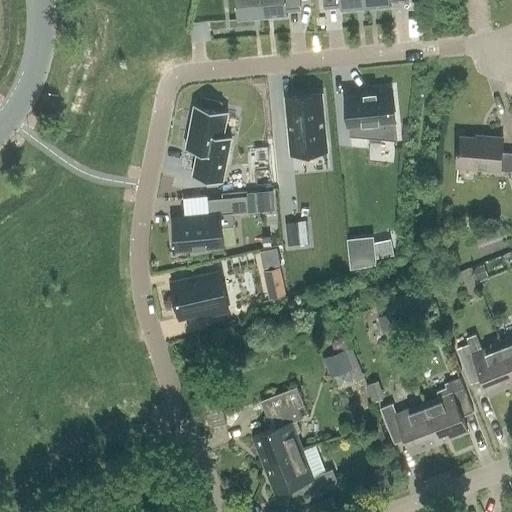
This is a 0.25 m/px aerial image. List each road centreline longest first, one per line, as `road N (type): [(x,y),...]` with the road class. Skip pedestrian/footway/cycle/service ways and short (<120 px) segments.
road 1 (residential): [(221,511),(167,379),(141,277),(146,188),(168,85),(201,71),(501,43)]
road 2 (tertiary): [(40,0),(35,70),(0,130)]
road 3 (residential): [(394,511),(511,466)]
